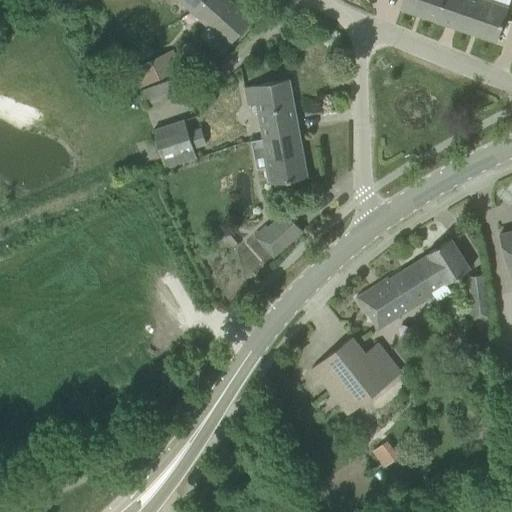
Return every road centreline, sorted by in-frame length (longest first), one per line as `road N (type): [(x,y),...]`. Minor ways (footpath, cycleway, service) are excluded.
road 1 (tertiary): [(188,444),(253,344),(310,279),(376,223)]
road 2 (unclassified): [(376,223),(362,197),(359,63),(369,31)]
road 3 (tertiary): [(376,223),(456,171),(511,149)]
road 4 (unclassified): [(511,83),(369,31)]
